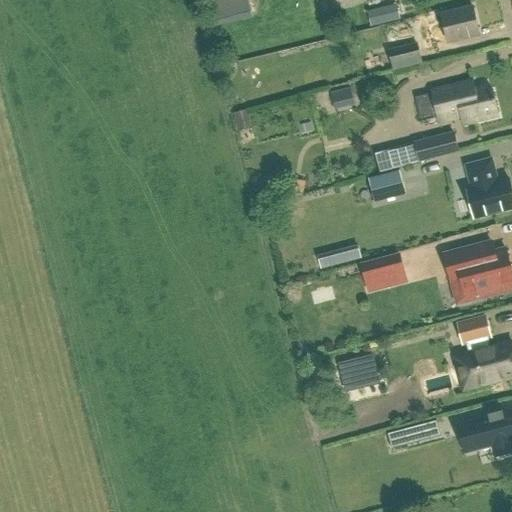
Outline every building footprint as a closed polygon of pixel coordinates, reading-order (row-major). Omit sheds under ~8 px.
[(449,44),(480,36),(473,6),(441,14),(444,24),(429,28),(432,42),(448,38),(449,44)] [(383,8),(368,12),(372,27),(386,24),(383,8)] [(418,43),(389,50),(393,71),(423,63),(418,43)] [(464,126),(500,117),(493,91),(489,92),(487,86),(475,89),(473,81),(432,91),(433,94),(416,98),(421,119),(438,115),(439,119),(461,114),(464,126)] [(419,163),(460,153),(455,132),(414,143),(419,163)] [(491,160),(467,167),(473,190),(468,191),(475,218),(511,208),(511,188),(510,180),(496,184),(493,175),(495,174),(491,160)] [(400,171),(369,179),(375,203),(406,195),(400,171)] [(511,284),(511,272),(506,249),(492,253),(490,245),(492,244),(492,243),(445,255),(452,282),(463,279),(467,294),(466,295),(468,301),(498,293),(497,289),(511,284)] [(334,253),(320,257),(323,269),(338,265),(334,253)] [(363,266),(367,280),(369,291),(406,281),(403,270),(400,256),(363,266)] [(424,305),(423,325),(442,325),(443,306),(424,305)] [(465,390),(476,387),(511,377),(511,342),(490,349),(487,338),(491,337),(486,318),(458,325),(463,344),(467,343),(470,354),(456,357),(460,371),(465,390)] [(373,353),(339,361),(344,382),(378,373),(373,353)] [(466,453),(479,449),(492,446),(495,457),(511,452),(511,411),(504,414),(503,411),(488,415),(489,418),(459,426),(463,440),(466,453)] [(388,434),(392,450),(432,439),(427,423),(388,434)]
